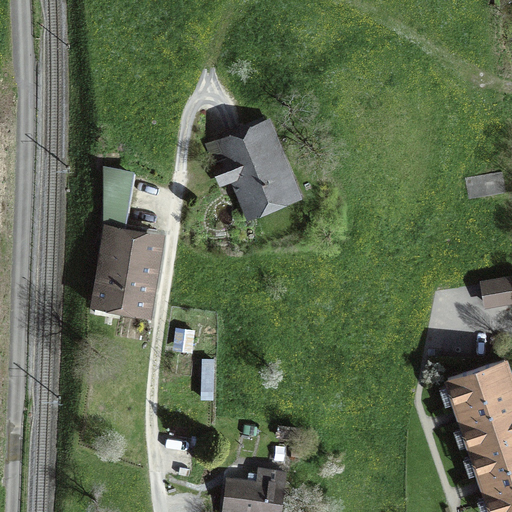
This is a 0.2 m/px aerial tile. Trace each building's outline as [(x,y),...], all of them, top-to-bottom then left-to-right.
[(239,171),(254,208),(295,191),(287,171),(278,175),(257,124),(225,137),(234,159),(214,166),(219,180),(239,171)] [(125,225),(134,173),(105,169),(105,221),(125,225)] [(102,268),(96,301),(146,309),(156,250),(152,237),(119,231),(112,270),(102,268)] [(486,303),(511,298),(511,277),(482,282),(486,303)] [(511,382),(504,359),(447,378),(471,449),(511,434),(511,382)] [(511,511),(511,434),(471,449),(492,511),(511,511)] [(229,479),(225,508),(256,511),(278,511),(284,470),(259,467),(257,482),(229,479)]
